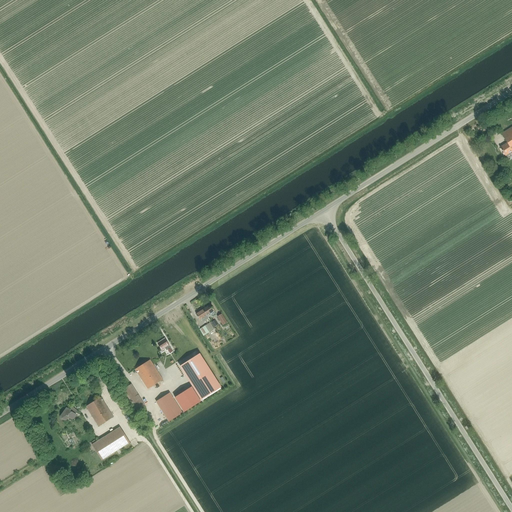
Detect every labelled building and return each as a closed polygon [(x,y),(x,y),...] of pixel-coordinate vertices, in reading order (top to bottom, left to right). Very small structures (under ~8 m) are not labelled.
[(511,127),(501,134),(507,143),(500,148),(505,156),(511,152),(511,153),(511,152),(511,127)] [(203,309),(207,315),(214,310),(211,305),(203,309)] [(200,320),(207,315),(203,309),(196,314),(200,320)] [(227,322),(222,314),(217,317),(223,325),(227,322)] [(211,322),(204,326),(208,333),(215,328),(211,322)] [(173,351),(169,345),(170,345),(165,338),(158,343),(162,349),(164,348),(166,351),(168,350),(170,353),(173,351)] [(202,400),(220,388),(199,354),(181,366),(202,400)] [(148,388),(162,379),(150,360),(135,369),(148,388)] [(136,410),(145,405),(132,383),(123,389),(136,410)] [(180,405),(182,408),(192,400),(196,398),(198,397),(194,387),(190,383),(183,386),(173,394),(176,397),(179,403),(180,405)] [(169,421),(183,412),(170,392),(156,401),(169,421)] [(98,425),(113,416),(101,397),(86,406),(98,425)] [(76,413),(77,410),(73,407),(71,409),(67,407),(61,416),(61,418),(65,420),(70,417),(73,419),(76,415),(76,413)] [(102,460),(130,442),(120,426),(92,444),(102,460)]
